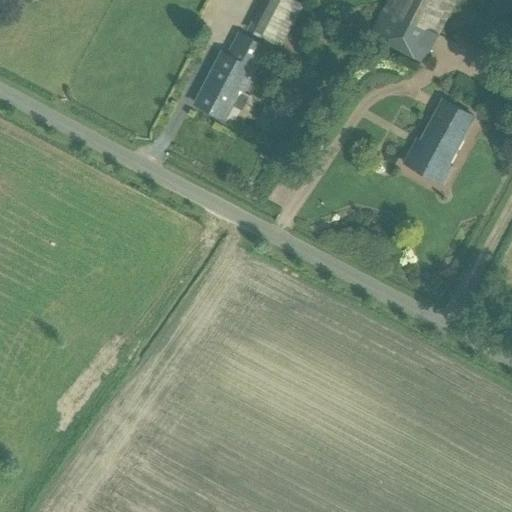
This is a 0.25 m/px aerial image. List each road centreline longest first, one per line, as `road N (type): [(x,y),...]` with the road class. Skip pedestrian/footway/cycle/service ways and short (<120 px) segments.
road 1 (unclassified): [(511,355),(0,90)]
road 2 (track): [(511,202),(448,323)]
